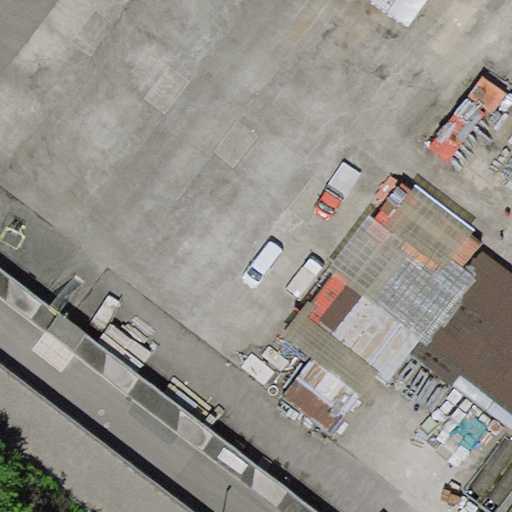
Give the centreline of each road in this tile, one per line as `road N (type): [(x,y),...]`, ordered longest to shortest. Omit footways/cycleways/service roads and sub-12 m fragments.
road 1 (unknown): [(1,0),(8,109),(36,167),(69,209),(225,344),(494,0)]
road 2 (unknown): [(225,344),(418,511)]
